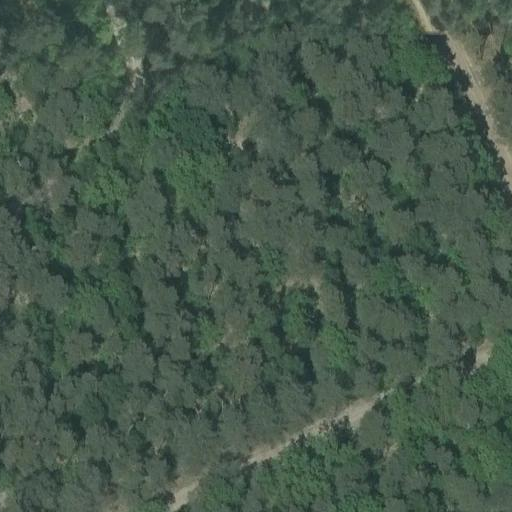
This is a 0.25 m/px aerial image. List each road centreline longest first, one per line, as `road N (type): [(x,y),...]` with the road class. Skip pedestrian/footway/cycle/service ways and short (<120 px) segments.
road 1 (track): [(159,511),(511,335)]
road 2 (track): [(432,0),(511,174)]
